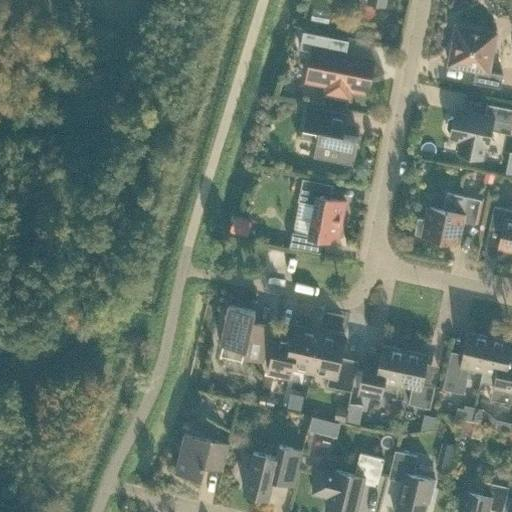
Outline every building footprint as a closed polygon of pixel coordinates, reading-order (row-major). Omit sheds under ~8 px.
[(500,88),(502,75),(488,72),(496,33),(456,25),(448,65),(475,70),(472,82),(500,88)] [(328,83),(326,92),(348,97),(350,87),(367,91),(373,61),(345,55),(348,41),(303,31),(300,48),(312,51),(306,79),(328,83)] [(485,160),(488,145),(491,129),(510,133),(511,125),(511,109),(487,104),(485,113),(484,117),(465,113),(455,111),(454,113),(454,117),(451,116),(448,119),(446,127),(448,131),(450,131),(449,137),(459,139),(456,153),(485,160)] [(316,141),(313,156),(353,163),(358,137),(343,134),(347,114),(307,106),(306,113),(301,137),(316,141)] [(483,181),(491,183),(493,174),(485,172),(483,181)] [(330,198),(333,185),(302,178),(298,201),(315,204),(309,235),(292,231),(289,246),(320,252),(323,238),(337,241),(345,201),(330,198)] [(425,220),(418,218),(414,233),(422,235),(458,243),(462,221),(475,223),(480,200),(467,197),(446,192),(442,209),(428,206),(425,220)] [(511,210),(494,206),(488,230),(501,233),(498,246),(511,248),(511,210)] [(234,214),(228,234),(242,238),(243,235),(248,237),(252,222),(246,221),(247,218),(234,214)] [(243,357),(262,361),(270,327),(252,322),(254,311),(228,305),(220,344),(244,349),(243,357)] [(292,367),(311,371),(320,331),(294,326),(292,336),(276,333),(268,372),(290,377),(292,367)] [(329,375),(327,385),(351,391),(357,365),(340,362),(345,337),(320,331),(311,371),(329,375)] [(480,371),(482,371),(490,337),(467,332),(461,358),(451,356),(444,389),(463,393),(468,368),(480,371)] [(490,399),(495,400),(511,403),(511,360),(509,360),(511,346),(511,341),(490,337),(482,371),(481,374),(495,377),(493,385),(490,399)] [(385,381),(398,385),(406,350),(383,345),(381,353),(367,349),(362,370),(357,393),(381,398),(385,381)] [(406,350),(398,385),(411,387),(408,403),(429,408),(434,386),(422,383),(428,355),(406,350)] [(336,406),(333,419),(344,422),(347,408),(336,406)] [(348,410),(346,423),(359,425),(361,412),(348,410)] [(312,416),(309,429),(320,431),(323,419),(312,416)] [(480,439),(483,424),(464,420),(461,435),(480,439)] [(511,429),(506,429),(498,440),(511,447),(511,429)] [(201,478),(204,466),(221,471),(228,443),(230,436),(218,433),(216,441),(184,433),(175,472),(201,478)] [(253,452),(244,491),(268,497),(272,479),(284,483),(294,485),(302,450),(278,444),(275,457),(253,452)] [(395,450),(388,477),(402,481),(394,511),(425,511),(429,497),(431,497),(435,480),(413,475),(417,455),(395,450)] [(360,453),(354,475),(335,470),(335,473),(319,469),(313,492),(329,496),(325,511),(328,511),(355,511),(362,482),(377,486),(383,459),(360,453)] [(465,490),(460,511),(487,511),(488,509),(502,511),(508,487),(484,481),(481,494),(465,490)]
